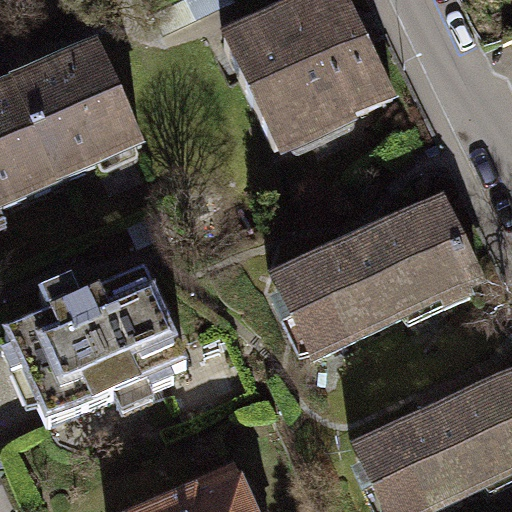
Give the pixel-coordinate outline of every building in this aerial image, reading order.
[(345,0),(329,0),(226,49),(277,157),(326,133),(324,129),(343,119),(345,123),(393,100),(369,49),(371,48),(357,19),(355,20),(345,0)] [(102,54),(17,91),(59,188),(145,151),(102,54)] [(17,91),(0,98),(0,213),(59,188),(17,91)] [(443,208),(275,289),(312,364),(438,302),(443,313),(470,300),(465,290),(480,282),(443,208)] [(46,322),(4,341),(11,358),(1,362),(11,384),(21,380),(47,434),(146,388),(150,396),(173,385),(169,377),(186,369),(145,279),(80,309),(68,285),(36,300),(46,322)] [(511,383),(358,459),(383,511),(436,511),(511,475),(511,383)] [(246,511),(233,481),(162,511),(246,511)]
